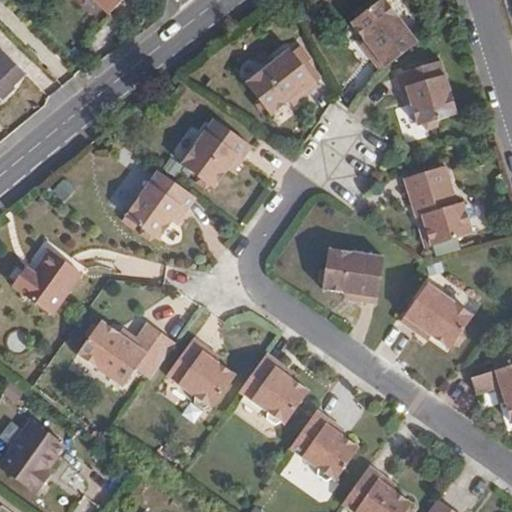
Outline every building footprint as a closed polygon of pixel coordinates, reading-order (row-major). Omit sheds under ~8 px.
[(92,0),(104,11),(114,0),(92,0)] [(364,53),(374,66),(411,38),(382,0),(366,0),(362,3),(356,2),(348,8),(348,14),(344,17),(368,50),(364,53)] [(285,47),(240,80),(251,95),(249,103),(256,112),(263,111),(265,114),(296,91),(300,95),(313,86),(285,47)] [(0,93),(15,78),(12,75),(19,69),(0,49),(0,93)] [(435,55),(390,69),(395,85),(401,84),(413,121),(418,120),(422,124),(433,121),(435,115),(453,109),(435,55)] [(207,115),(175,161),(192,172),(191,180),(198,185),(206,182),(209,183),(230,153),(236,155),(245,142),(207,115)] [(391,154),(381,167),(389,172),(398,159),(391,154)] [(407,173),(419,211),(425,209),(435,238),(448,235),(471,228),(461,198),(453,200),(442,163),(407,173)] [(180,187),(152,168),(120,213),(136,224),(135,231),(143,238),(151,235),(155,237),(177,205),(182,208),(191,195),(180,187)] [(425,209),(419,211),(428,240),(435,238),(425,209)] [(313,269),(312,279),(317,283),(316,286),(357,292),(356,298),(372,300),(379,253),(322,245),(320,264),(313,269)] [(21,266),(9,282),(17,288),(17,290),(48,312),(78,271),(46,249),(30,271),(21,266)] [(472,313),(477,306),(434,275),(429,281),(472,313)] [(424,280),(396,319),(409,328),(413,323),(446,346),(457,330),(465,330),(470,322),(467,315),(470,312),(424,280)] [(130,369),(144,379),(171,341),(142,322),(128,342),(96,321),(95,323),(87,323),(81,333),(82,340),(73,354),(119,386),(130,369)] [(179,353),(163,374),(192,395),(191,401),(200,408),(206,404),(209,406),(232,374),(213,360),(200,351),(203,346),(190,336),(179,353)] [(511,341),(489,348),(494,365),(511,359),(511,341)] [(263,351),(235,390),(265,411),(263,418),(273,423),(278,420),(282,422),(306,388),(273,365),(276,360),(263,351)] [(511,359),(494,365),(469,373),(474,389),(499,382),(511,418),(511,359)] [(315,408),(287,447),(315,467),(315,474),(324,480),(329,478),(333,480),(358,445),(325,422),(328,417),(315,408)] [(0,469),(34,492),(44,477),(41,475),(46,468),(62,444),(28,419),(18,432),(0,458),(0,469)] [(368,462),(340,501),(355,511),(406,511),(410,508),(407,502),(409,499),(378,476),(380,471),(368,462)] [(41,475),(44,477),(49,471),(46,468),(41,475)] [(460,511),(437,496),(425,511),(460,511)]
